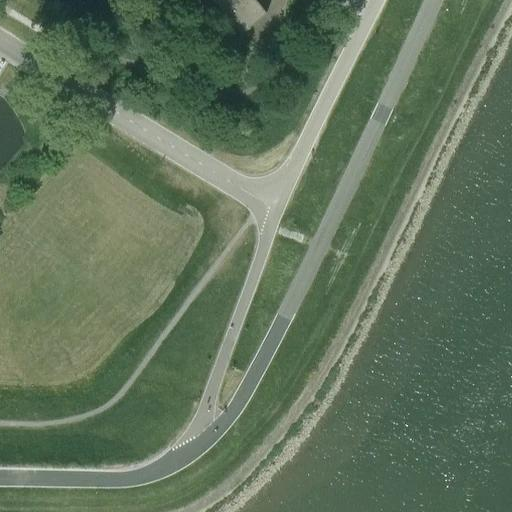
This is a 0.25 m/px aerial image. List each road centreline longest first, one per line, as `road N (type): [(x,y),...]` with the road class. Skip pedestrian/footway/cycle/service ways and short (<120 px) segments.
road 1 (unclassified): [(218,436),(236,414),(433,0)]
road 2 (tertiary): [(0,40),(274,209)]
road 3 (unclassified): [(218,436),(208,410),(274,209)]
road 4 (tertiary): [(274,209),(375,0)]
road 5 (unclassified): [(0,477),(144,476),(218,436)]
